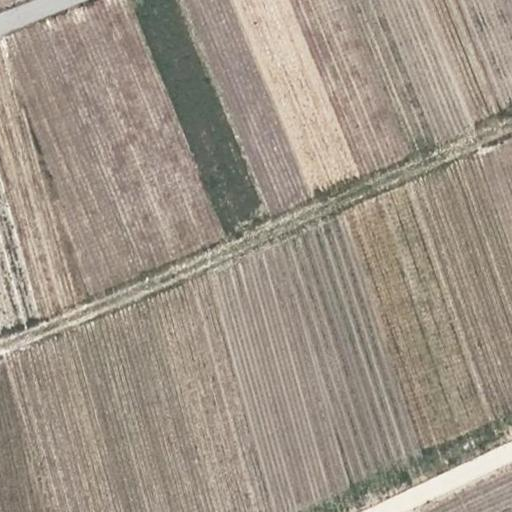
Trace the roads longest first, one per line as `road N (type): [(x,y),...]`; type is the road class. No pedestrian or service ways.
road 1 (track): [(0,346),(511,120)]
road 2 (track): [(327,511),(511,429)]
